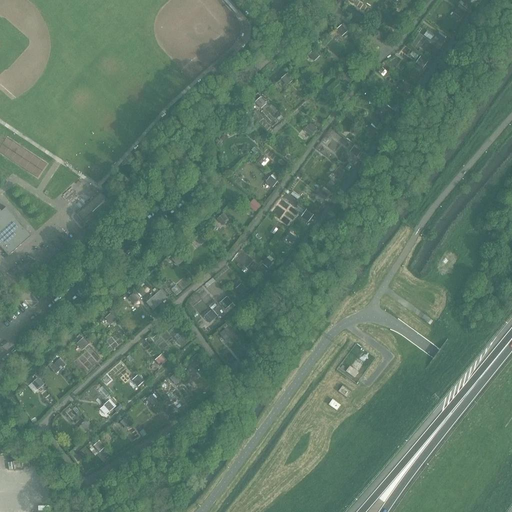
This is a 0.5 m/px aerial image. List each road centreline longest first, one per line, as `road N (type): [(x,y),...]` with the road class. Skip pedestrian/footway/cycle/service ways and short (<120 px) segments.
road 1 (unclassified): [(0,356),(179,197)]
road 2 (motorway): [(481,376),(360,511)]
road 3 (motorway): [(481,376),(383,511)]
road 4 (unclassified): [(197,122),(275,46),(278,0)]
